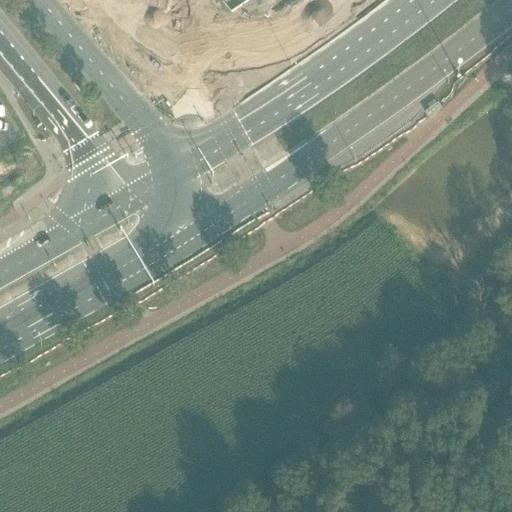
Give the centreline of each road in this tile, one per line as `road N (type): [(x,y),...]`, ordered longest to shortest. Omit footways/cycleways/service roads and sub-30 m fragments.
road 1 (secondary): [(188,241),(511,8)]
road 2 (secondary): [(433,0),(177,175)]
road 3 (tertiary): [(177,175),(39,0)]
road 4 (secondary): [(0,348),(188,241)]
road 5 (tertiary): [(0,44),(125,208)]
road 6 (secondary): [(125,208),(0,277)]
